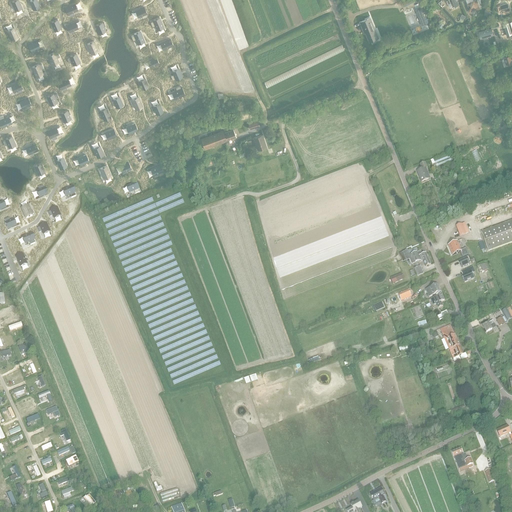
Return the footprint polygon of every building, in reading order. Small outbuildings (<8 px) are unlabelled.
[(12,3),(10,3),(12,7),(13,6),(15,10),(22,7),(18,0),(15,0),(12,2),(12,3)] [(36,0),(31,0),(30,1),(33,9),(40,6),(36,0)] [(468,6),(467,7),(469,12),(477,9),(480,8),(477,2),(478,2),(476,0),(473,0),(474,0),(467,3),(468,6)] [(75,3),(65,7),(68,14),(69,13),(70,16),(74,14),(73,11),(77,9),(75,3)] [(144,7),(135,10),(138,17),(141,15),(143,18),(147,17),(146,14),(147,13),(144,7)] [(423,7),(416,10),(422,25),(427,23),(422,12),(424,12),(423,7)] [(153,21),(150,22),(152,27),(155,25),(157,30),(163,27),(159,17),(153,20),(153,21)] [(360,22),(362,28),(363,30),(364,29),(369,41),(378,38),(370,18),(367,19),(361,22),(360,22)] [(57,19),(51,22),(55,30),(61,28),(57,19)] [(75,21),(67,25),(69,31),(70,31),(71,33),(74,31),(74,30),(78,28),(75,21)] [(102,22),(96,25),(99,33),(106,31),(104,26),(105,26),(104,22),(102,23),(102,22)] [(491,27),(479,31),(481,39),(493,35),(491,27)] [(14,28),(8,31),(12,40),(18,37),(14,28)] [(134,35),(131,36),(133,41),(136,39),(138,44),(144,41),(140,31),(134,34),(134,35)] [(170,39),(160,43),(163,49),(173,45),(170,39)] [(37,41),(29,44),(31,51),(32,50),(33,53),(38,51),(37,48),(40,47),(37,41)] [(94,41),(87,44),(92,54),(98,51),(94,41)] [(54,52),(48,55),(52,65),(59,62),(57,58),(60,56),(58,52),(55,53),(54,52)] [(499,54),(500,57),(503,57),(506,64),(511,62),(511,54),(511,53),(507,55),(507,52),(499,54)] [(70,57),(67,58),(69,63),(72,61),(73,65),(80,62),(76,53),(70,56),(70,57)] [(156,57),(147,60),(150,67),(159,63),(156,57)] [(38,64),(32,67),(36,77),(43,74),(41,69),(44,68),(42,64),(39,65),(38,64)] [(173,74),(170,76),(172,80),(175,79),(176,80),(182,77),(178,68),(172,71),(173,74)] [(66,78),(58,82),(61,89),(62,88),(63,91),(67,89),(66,86),(69,85),(66,78)] [(145,78),(138,81),(142,89),(148,87),(145,78)] [(19,81),(11,85),(14,91),(17,90),(18,93),(23,91),(21,88),(22,88),(19,81)] [(176,90),(172,92),(175,99),(185,94),(182,88),(181,88),(180,85),(175,87),(176,90)] [(53,93),(47,96),(50,105),(57,102),(55,99),(58,97),(56,93),(54,94),(53,93)] [(119,96),(113,99),(116,108),(123,105),(119,96)] [(138,97),(132,99),(136,109),(142,106),(138,97)] [(28,98),(20,101),(22,108),(25,106),(27,109),(31,107),(30,104),(31,104),(28,98)] [(159,103),(153,106),(156,114),(163,112),(159,103)] [(106,108),(100,110),(104,120),(110,117),(106,108)] [(67,110),(60,113),(64,121),(70,119),(69,114),(70,114),(69,110),(67,111),(67,110)] [(3,115),(0,116),(0,123),(2,127),(11,123),(9,116),(4,118),(3,115)] [(258,119),(247,122),(250,129),(259,126),(260,126),(258,119)] [(135,123),(126,127),(129,133),(137,130),(135,123)] [(56,127),(48,131),(50,137),(51,137),(53,140),(57,138),(56,135),(59,133),(56,127)] [(113,129),(105,133),(108,139),(116,135),(113,129)] [(200,138),(204,149),(227,141),(227,140),(236,136),(233,129),(224,133),(223,130),(200,138)] [(253,137),(257,150),(266,147),(262,134),(253,137)] [(6,139),(3,141),(5,145),(8,144),(9,147),(15,144),(12,136),(5,139),(6,139)] [(36,143),(26,147),(28,154),(38,149),(36,143)] [(100,146),(93,148),(97,157),(103,154),(100,146)] [(86,155),(77,158),(80,165),(89,161),(86,155)] [(63,157),(57,160),(60,169),(67,166),(63,157)] [(200,160),(201,166),(211,163),(210,157),(200,160)] [(128,162),(120,165),(122,172),(127,170),(127,172),(131,170),(130,169),(131,168),(128,162)] [(417,171),(421,182),(428,179),(426,172),(427,172),(425,168),(427,167),(425,162),(419,165),(421,169),(417,171)] [(41,163),(34,165),(38,174),(45,171),(41,163)] [(160,164),(151,168),(154,176),(158,174),(159,176),(164,174),(162,171),(163,171),(160,164)] [(100,169),(99,170),(100,173),(102,173),(104,178),(111,176),(106,166),(100,168),(100,169)] [(136,182),(126,187),(129,193),(134,191),(135,194),(139,192),(138,189),(139,189),(136,182)] [(39,191),(36,192),(39,198),(47,195),(45,188),(44,189),(42,186),(38,188),(39,191)] [(72,186),(63,191),(65,197),(70,195),(71,198),(76,196),(74,193),(75,193),(72,186)] [(28,206),(22,209),(26,219),(32,216),(32,215),(33,214),(32,211),(30,212),(28,206)] [(51,211),(48,213),(50,217),(53,216),(54,219),(60,216),(57,208),(50,210),(51,211)] [(9,218),(5,220),(6,223),(5,223),(8,230),(16,226),(13,220),(10,221),(9,218)] [(484,242),(488,251),(511,242),(511,220),(481,232),(484,242)] [(40,227),(37,228),(39,233),(42,232),(43,235),(50,232),(46,224),(39,226),(40,227)] [(456,226),(460,236),(465,234),(462,224),(456,226)] [(32,233),(22,238),(25,244),(29,242),(31,245),(35,243),(34,240),(35,240),(32,233)] [(457,242),(448,246),(452,255),(460,252),(462,257),(468,254),(466,248),(460,250),(457,242)] [(402,252),(399,253),(403,262),(409,259),(411,264),(414,263),(416,267),(418,266),(417,262),(418,263),(420,262),(421,262),(421,261),(427,258),(425,253),(422,254),(420,251),(417,252),(411,254),(409,255),(407,250),(402,252)] [(23,254),(16,257),(20,267),(27,264),(24,259),(26,258),(25,255),(23,255),(23,254)] [(470,264),(467,257),(458,261),(461,268),(470,264)] [(430,264),(427,258),(421,261),(421,262),(423,261),(426,266),(430,264)] [(414,268),(418,276),(423,274),(420,266),(414,268)] [(462,276),(461,276),(464,283),(474,279),(472,274),(475,272),(472,267),(462,272),(464,275),(462,276)] [(401,274),(390,278),(392,284),(403,279),(401,274)] [(435,294),(436,296),(437,297),(442,294),(437,284),(425,289),(429,297),(435,294)] [(408,291),(399,295),(402,301),(410,297),(408,291)] [(433,298),(430,299),(433,305),(436,304),(438,308),(443,306),(441,302),(444,300),(442,295),(437,297),(436,296),(433,298)] [(499,309),(493,313),(496,318),(502,315),(499,309)] [(506,309),(503,311),(507,320),(511,318),(506,309)] [(441,313),(443,319),(449,316),(446,311),(441,313)] [(17,315),(7,320),(9,324),(19,319),(17,315)] [(497,320),(500,326),(505,323),(502,317),(497,320)] [(483,326),(486,332),(496,327),(495,325),(493,321),(483,326)] [(450,325),(440,329),(442,333),(453,359),(463,354),(459,345),(455,334),(455,335),(450,325)] [(26,344),(19,347),(20,351),(24,350),(26,356),(30,355),(26,344)] [(49,391),(38,395),(39,399),(47,396),(49,402),(52,401),(50,395),(51,395),(49,391)] [(497,430),(500,437),(510,432),(507,426),(497,430)] [(461,448),(452,452),(457,466),(466,463),(467,466),(468,469),(473,467),(472,464),(473,464),(470,458),(468,459),(466,455),(464,456),(463,453),(461,448)] [(490,470),(485,472),(489,483),(495,481),(490,470)] [(155,482),(153,483),(157,492),(162,490),(160,486),(157,487),(155,482)] [(160,493),(163,502),(180,497),(177,488),(160,493)] [(381,488),(370,494),(374,500),(372,501),(374,505),(380,501),(382,503),(385,501),(382,496),(384,495),(381,488)] [(22,489),(18,490),(25,505),(28,503),(27,501),(29,501),(27,497),(26,498),(25,495),(24,491),(23,492),(22,489)] [(78,498),(68,503),(70,507),(80,502),(78,498)] [(352,507),(347,510),(347,511),(353,511),(355,511),(354,511),(360,511),(359,509),(361,507),(358,501),(351,505),(352,507)] [(171,507),(172,511),(184,511),(181,503),(171,507)]
